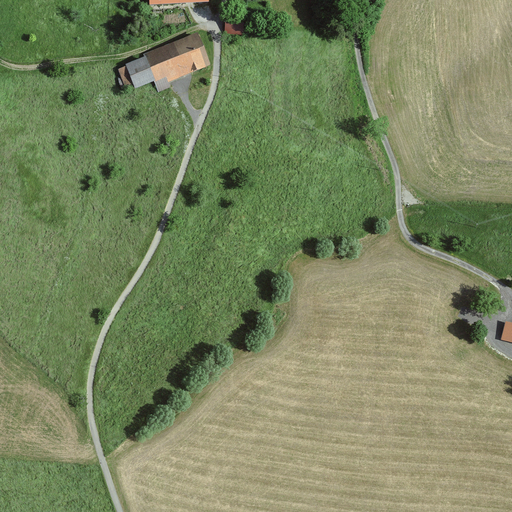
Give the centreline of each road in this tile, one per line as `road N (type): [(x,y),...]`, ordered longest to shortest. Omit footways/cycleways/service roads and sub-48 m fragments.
road 1 (unclassified): [(120,511),(93,429),(92,369),(105,327),(155,242),(214,87),(226,0)]
road 2 (track): [(355,0),(361,67),(398,172),(402,226),(416,244),(503,288),(496,338),(511,354)]
road 3 (track): [(221,23),(111,57),(27,68),(0,60)]
